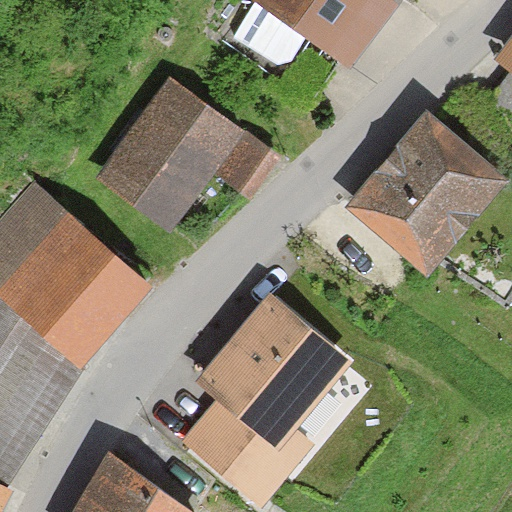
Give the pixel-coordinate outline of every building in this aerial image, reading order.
[(384,0),(252,0),(226,39),(278,74),(309,29),(348,55),(384,0)] [(511,76),(483,113),(511,135),(511,76)] [(245,135),(173,79),(99,175),(171,231),(245,135)] [(495,179),(426,120),(355,203),(425,261),(495,179)] [(149,276),(33,182),(0,225),(0,295),(74,360),(149,276)] [(0,476),(74,360),(0,295),(0,476)] [(346,365),(270,302),(205,379),(225,396),(187,440),(243,487),(346,365)] [(193,511),(115,459),(87,511),(193,511)]
